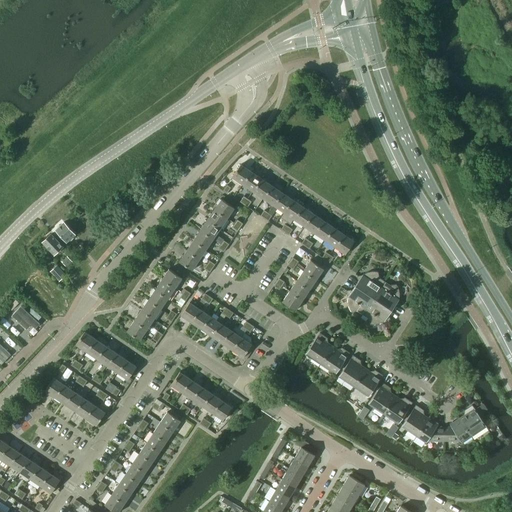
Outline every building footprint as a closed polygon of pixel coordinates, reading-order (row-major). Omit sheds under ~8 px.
[(232,177),(242,184),(251,171),(241,164),(232,177)] [(242,184),(253,191),(261,178),(251,171),(242,184)] [(253,191),(263,198),(272,185),(261,178),(253,191)] [(263,198),(273,205),(282,192),(272,185),(263,198)] [(273,205),(283,212),(292,199),(282,192),(273,205)] [(214,210),(227,218),(234,208),(221,199),(214,210)] [(283,212),(294,219),(302,206),(292,199),(283,212)] [(294,219),(304,226),(313,213),(302,206),(294,219)] [(207,220),(220,228),(227,218),(214,210),(207,220)] [(304,226),(314,233),(323,220),(313,213),(304,226)] [(200,230),(213,239),(220,228),(207,220),(200,230)] [(314,233),(324,240),(333,227),(323,220),(314,233)] [(55,229),(66,241),(75,234),(64,222),(55,229)] [(324,240),(335,247),(343,234),(333,227),(324,240)] [(193,240),(206,249),(213,239),(200,230),(193,240)] [(42,242),(54,254),(63,246),(51,234),(42,242)] [(335,247),(345,254),(354,241),(343,234),(335,247)] [(186,251),(199,259),(206,249),(193,240),(186,251)] [(179,261),(192,270),(199,259),(186,251),(179,261)] [(304,270),(316,279),(324,268),(311,260),(304,270)] [(162,280),(175,288),(182,278),(169,269),(162,280)] [(297,281),(309,289),(316,279),(304,270),(297,281)] [(356,286),(374,298),(385,281),(379,277),(377,272),(374,272),(370,272),(367,273),(363,275),(357,276),(358,279),(359,280),(356,286)] [(155,290),(168,299),(175,288),(162,280),(155,290)] [(290,291),(303,300),(309,289),(297,281),(290,291)] [(385,281),(374,298),(392,310),(395,305),(397,306),(400,305),(399,299),(399,294),(398,291),(398,288),(396,284),(390,285),(385,281)] [(357,310),(362,314),(366,309),(374,298),(356,286),(352,291),(351,290),(347,291),(348,296),(348,299),(348,302),(348,306),(349,309),(351,312),(357,310)] [(148,300),(161,309),(168,299),(155,290),(148,300)] [(283,301),(295,310),(303,300),(290,291),(283,301)] [(7,306),(12,310),(19,302),(14,298),(7,306)] [(369,324),(373,324),(375,324),(379,323),(382,322),(384,321),(390,320),(390,316),(388,315),(392,310),(374,298),(366,309),(362,314),(368,318),(369,324)] [(141,310),(154,319),(161,309),(148,300),(141,310)] [(181,315),(191,322),(200,309),(190,302),(181,315)] [(19,308),(10,317),(30,335),(39,325),(19,308)] [(191,322),(202,329),(210,316),(200,309),(191,322)] [(134,321),(147,329),(154,319),(141,310),(134,321)] [(202,329),(212,336),(221,323),(210,316),(202,329)] [(127,331),(140,340),(147,329),(134,321),(127,331)] [(212,336),(222,343),(231,330),(221,323),(212,336)] [(222,343),(232,350),(241,337),(231,330),(222,343)] [(76,344),(86,351),(95,339),(84,332),(76,344)] [(305,354),(320,364),(326,356),(333,346),(327,342),(327,340),(328,338),(320,333),(317,336),(311,345),(305,354)] [(232,350),(243,357),(252,344),(241,337),(232,350)] [(86,351),(97,358),(105,346),(95,339),(86,351)] [(0,364),(2,366),(12,356),(0,345),(0,364)] [(97,358),(107,365),(116,353),(105,346),(97,358)] [(320,364),(335,374),(341,365),(347,356),(350,353),(342,347),(340,349),(338,350),(333,346),(326,356),(320,364)] [(107,365),(117,372),(126,359),(116,353),(107,365)] [(339,376),(353,386),(359,378),(366,368),(360,365),(360,362),(361,360),(353,355),(351,358),(344,368),(339,376)] [(117,372),(128,379),(136,367),(126,359),(117,372)] [(353,386),(368,396),(374,388),(381,378),(383,375),(375,370),(373,371),(371,372),(366,368),(359,378),(353,386)] [(171,385),(182,392),(190,379),(180,372),(171,385)] [(45,390),(55,397),(64,385),(53,378),(45,390)] [(182,392),(192,399),(201,386),(190,379),(182,392)] [(368,404),(383,414),(389,405),(396,396),(390,392),(390,390),(391,388),(383,382),(380,386),(374,395),(368,404)] [(55,397),(65,404),(74,392),(64,385),(55,397)] [(192,399),(202,406),(211,393),(201,386),(192,399)] [(65,404),(76,411),(84,398),(74,392),(65,404)] [(202,406),(212,413),(221,400),(211,393),(202,406)] [(383,414),(398,424),(404,415),(410,406),(413,402),(405,397),(403,399),(401,399),(396,396),(389,405),(383,414)] [(76,411),(86,418),(95,405),(84,398),(76,411)] [(212,413),(223,420),(232,407),(221,400),(212,413)] [(86,418),(97,425),(105,412),(95,405),(86,418)] [(422,427),(429,418),(423,414),(423,412),(424,410),(416,405),(414,408),(407,417),(401,426),(416,436),(422,427)] [(466,428),(471,436),(486,426),(481,418),(474,408),(472,405),(464,410),(465,412),(465,414),(459,418),(466,428)] [(160,422),(173,431),(180,420),(168,412),(160,422)] [(431,441),(444,441),(444,427),(437,427),(437,426),(438,424),(429,418),(422,427),(416,436),(426,442),(428,439),(431,441)] [(460,439),(462,442),(471,436),(466,428),(459,418),(450,424),(451,426),(451,427),(444,427),(444,441),(457,441),(460,439)] [(153,432),(166,441),(173,431),(160,422),(153,432)] [(147,443),(159,451),(166,441),(153,432),(147,443)] [(277,447),(281,449),(286,441),(283,438),(277,447)] [(0,456),(8,445),(0,439),(0,456)] [(140,453),(152,462),(159,451),(147,443),(140,453)] [(0,456),(0,458),(10,465),(18,452),(8,445),(0,456)] [(272,456),(276,458),(281,449),(277,447),(272,456)] [(295,458),(308,465),(315,454),(301,447),(295,458)] [(10,465),(20,472),(29,459),(18,452),(10,465)] [(133,463),(145,472),(152,462),(140,453),(133,463)] [(288,468),(302,476),(308,465),(295,458),(288,468)] [(20,472),(30,479),(39,466),(29,459),(20,472)] [(265,468),(269,471),(274,462),(270,460),(265,468)] [(126,473),(138,482),(145,472),(133,463),(126,473)] [(30,479),(40,486),(49,473),(39,466),(30,479)] [(259,477),(263,480),(269,471),(265,468),(259,477)] [(282,479),(295,487),(302,476),(288,468),(282,479)] [(40,486),(51,493),(60,480),(49,473),(40,486)] [(119,484),(132,492),(138,482),(126,473),(119,484)] [(343,486),(358,495),(365,484),(349,475),(343,486)] [(276,490),(289,497),(295,487),(282,479),(276,490)] [(252,490),(256,492),(261,483),(257,481),(252,490)] [(112,494),(125,503),(132,492),(119,484),(112,494)] [(336,496),(352,505),(358,495),(343,486),(336,496)] [(247,499),(251,501),(256,492),(252,490),(247,499)] [(269,500),(283,508),(289,497),(276,490),(269,500)] [(105,505),(115,511),(118,511),(125,503),(112,494),(105,505)] [(330,506),(339,511),(348,511),(352,505),(336,496),(330,506)] [(222,501),(231,507),(233,503),(224,498),(222,501)] [(263,511),(264,511),(280,511),(283,508),(269,500),(263,511)] [(231,507),(239,511),(242,507),(233,503),(231,507)]
